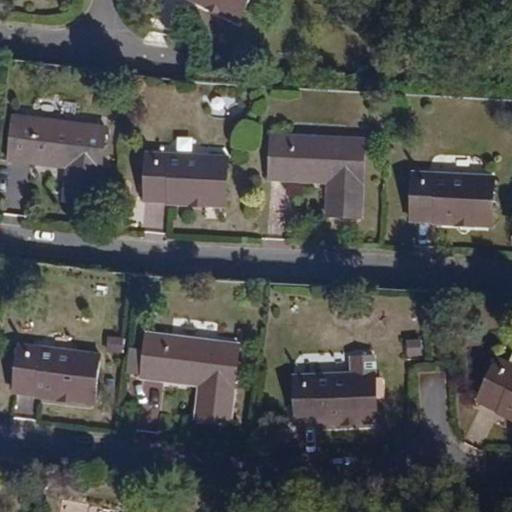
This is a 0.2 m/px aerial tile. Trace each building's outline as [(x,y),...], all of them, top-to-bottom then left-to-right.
[(252,0),(189,0),(240,23),(252,0)] [(122,126),(34,115),(28,157),(83,165),(78,198),(112,202),(122,126)] [(381,141),(290,137),(287,179),(345,183),(343,216),(376,216),(381,141)] [(242,161),(163,156),(159,200),(239,205),(242,161)] [(511,187),(511,180),(429,177),(426,223),(508,228),(511,187)] [(144,230),(164,231),(166,205),(145,204),(144,230)] [(254,345),(163,334),(156,378),(215,386),(211,417),(244,421),(254,345)] [(406,356),(422,355),(421,339),(406,339),(406,356)] [(116,352),(36,342),(29,390),(109,399),(116,352)] [(140,373),(139,349),(128,349),(129,374),(140,373)] [(511,359),(491,401),(511,409),(511,359)] [(392,374),(313,373),(313,419),(392,419),(392,374)]
